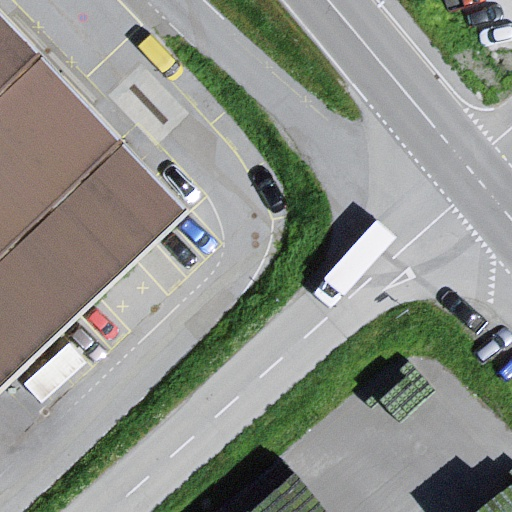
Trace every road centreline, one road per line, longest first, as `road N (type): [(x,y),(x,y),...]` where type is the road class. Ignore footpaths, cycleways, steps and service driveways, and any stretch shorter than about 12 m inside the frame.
road 1 (unclassified): [(473,171),(445,208),(107,511)]
road 2 (tertiary): [(473,171),(329,0)]
